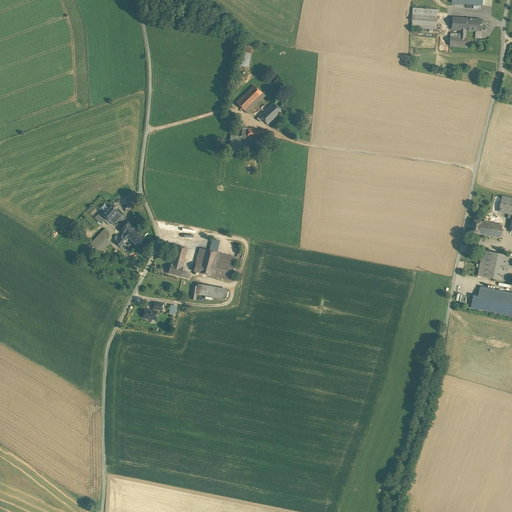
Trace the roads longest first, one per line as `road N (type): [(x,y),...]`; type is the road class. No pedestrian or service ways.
road 1 (unclassified): [(140,0),(150,88),(140,187),(159,239),(105,358),(101,511)]
road 2 (unclassified): [(503,36),(446,330),(394,511)]
